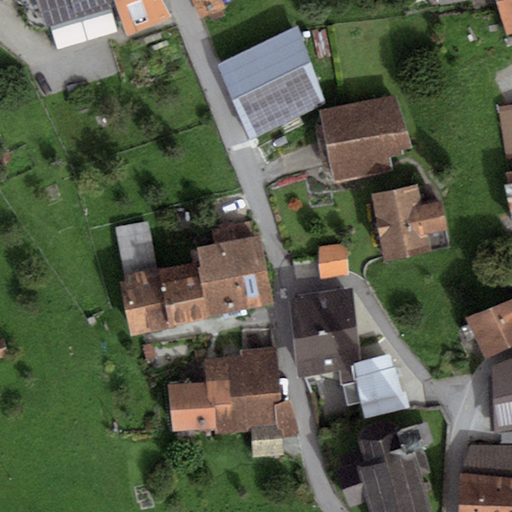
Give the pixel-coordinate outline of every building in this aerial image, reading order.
[(111,0),(36,0),(45,30),(116,12),(111,0)] [(161,0),(111,0),(116,12),(126,42),(176,22),(161,0)] [(511,0),(490,0),(501,40),(511,37),(511,0)] [(297,27),(218,64),(250,140),(326,103),(297,27)] [(396,96),(320,111),(333,180),(392,170),(390,158),(405,155),(405,150),(412,148),(396,96)] [(511,105),(501,107),(504,149),(511,149),(511,105)] [(422,191),(374,197),(383,261),(433,254),(430,234),(447,232),(443,203),(424,206),(422,191)] [(125,275),(159,269),(149,220),(115,228),(125,275)] [(202,268),(198,268),(207,319),(274,304),(259,237),(236,240),(233,222),(211,227),(213,244),(197,246),(202,268)] [(346,244),(318,247),(321,279),(349,276),(346,244)] [(159,269),(125,275),(126,280),(120,282),(131,336),(207,319),(198,268),(197,262),(159,269)] [(352,290),(289,298),(298,379),(340,371),(340,385),(343,384),(356,382),(354,363),(361,361),(352,290)] [(511,296),(466,321),(484,355),(511,340),(511,296)] [(3,340),(0,340),(0,359),(8,357),(3,340)] [(281,402),(277,347),(240,350),(241,355),(204,359),(207,382),(217,429),(218,436),(250,433),(254,457),(285,455),(282,437),(296,435),(291,401),(281,402)] [(390,354),(361,361),(354,363),(356,382),(343,384),(347,406),(361,403),(365,417),(410,408),(406,393),(403,393),(390,354)] [(511,358),(492,368),(494,434),(511,431),(511,358)] [(207,382),(172,385),(175,430),(217,429),(207,382)] [(367,428),(359,440),(366,461),(337,469),(348,509),(369,503),(371,511),(432,511),(424,477),(431,473),(424,448),(430,447),(425,424),(399,430),(388,424),(367,428)] [(511,511),(511,451),(465,450),(458,477),(456,511),(511,511)]
